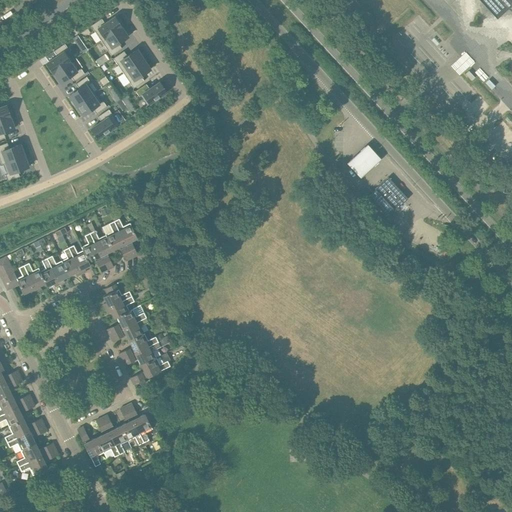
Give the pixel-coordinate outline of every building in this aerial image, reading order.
[(511,0),(480,0),(496,18),(508,7),(511,4),(511,3),(511,0)] [(101,19),(91,26),(101,41),(122,27),(115,17),(105,24),(101,19)] [(122,27),(101,41),(102,42),(111,56),(122,48),(118,43),(128,37),(127,36),(128,35),(125,30),(124,31),(122,28),(122,27)] [(78,35),(73,38),(83,53),(88,50),(78,35)] [(64,44),(54,51),(57,56),(47,63),(54,74),(55,74),(71,63),(64,52),(68,50),(64,44)] [(124,51),(113,58),(123,73),(144,59),(141,55),(142,55),(138,50),(138,51),(137,50),(127,56),(124,51)] [(144,59),(123,73),(124,74),(133,88),(144,81),(140,76),(150,69),(144,60),(144,59)] [(71,63),(55,74),(57,77),(56,77),(59,82),(60,82),(60,83),(70,76),(74,81),(84,74),(80,68),(76,71),(71,63)] [(76,106),(95,94),(88,84),(90,82),(86,77),(75,84),(79,89),(69,96),(76,106)] [(159,82),(149,89),(146,84),(135,91),(139,97),(141,95),(148,105),(166,92),(159,82)] [(118,93),(112,97),(116,102),(121,98),(118,93)] [(95,94),(76,106),(82,115),(92,109),(96,114),(106,106),(103,101),(101,102),(95,94)] [(130,101),(125,104),(131,112),(135,109),(130,101)] [(0,120),(10,117),(6,105),(0,107),(0,120)] [(101,122),(91,128),(98,139),(119,125),(108,109),(98,116),(101,122)] [(10,117),(0,120),(0,139),(5,138),(3,132),(14,128),(14,127),(14,126),(12,121),(10,117)] [(24,156),(20,144),(9,148),(7,143),(0,145),(0,160),(1,164),(24,156)] [(348,163),(362,178),(383,158),(369,144),(348,163)] [(1,164),(1,165),(4,164),(7,174),(5,175),(7,181),(20,177),(17,171),(29,167),(28,166),(29,165),(27,160),(26,160),(24,156),(1,164)] [(408,198),(389,177),(375,189),(376,190),(373,193),(369,196),(386,215),(390,211),(393,208),(395,210),(408,198)] [(119,218),(114,220),(132,258),(138,255),(131,241),(137,238),(130,222),(123,226),(119,218)] [(132,258),(114,220),(109,223),(112,231),(105,234),(113,250),(119,247),(126,261),(132,258)] [(90,232),(108,270),(114,267),(107,253),(113,250),(105,234),(98,237),(95,230),(90,232)] [(85,235),(88,242),(81,245),(89,261),(95,258),(102,273),(108,270),(90,232),(85,235)] [(86,271),(84,267),(90,264),(82,249),(77,252),(73,244),(68,247),(82,274),(86,271)] [(67,257),(61,260),(69,275),(75,272),(77,276),(82,274),(68,247),(63,249),(67,257)] [(63,278),(69,275),(61,260),(56,262),(52,255),(46,257),(60,285),(65,282),(63,278)] [(0,265),(9,261),(6,256),(0,258),(0,265)] [(60,285),(46,257),(41,260),(45,267),(40,270),(49,290),(60,285)] [(0,271),(11,266),(9,261),(0,265),(0,271)] [(24,264),(37,292),(41,289),(40,285),(45,283),(38,267),(33,270),(29,262),(24,264)] [(14,272),(7,275),(13,287),(19,284),(24,293),(30,290),(32,294),(37,292),(24,264),(18,267),(22,275),(17,277),(14,272)] [(0,271),(0,275),(1,278),(7,275),(14,272),(11,266),(0,271)] [(13,287),(7,275),(1,278),(7,290),(13,287)] [(152,286),(147,275),(140,278),(146,289),(152,286)] [(103,304),(105,309),(132,296),(135,294),(133,289),(130,291),(129,290),(121,294),(115,284),(105,289),(107,294),(104,296),(107,302),(103,304)] [(111,312),(114,317),(132,308),(129,310),(126,305),(134,301),(132,296),(105,309),(108,314),(111,312)] [(132,308),(117,316),(121,323),(107,329),(109,335),(146,317),(150,315),(148,312),(146,311),(144,312),(140,305),(132,308)] [(126,334),(129,340),(144,333),(141,326),(148,322),(146,317),(109,335),(112,341),(126,334)] [(121,359),(158,341),(155,336),(148,340),(144,333),(129,340),(133,347),(118,354),(121,359)] [(155,336),(158,341),(164,338),(161,333),(155,336)] [(160,346),(158,341),(121,359),(124,365),(138,358),(141,364),(156,357),(161,355),(157,347),(160,346)] [(161,355),(156,357),(141,364),(144,371),(130,378),(133,384),(138,382),(140,386),(146,383),(144,379),(147,377),(170,366),(167,360),(170,359),(166,352),(161,355)] [(3,368),(0,369),(0,384),(20,375),(17,370),(3,377),(0,371),(4,369),(3,368)] [(20,375),(0,384),(0,399),(12,394),(9,388),(23,382),(20,375)] [(0,414),(32,399),(29,394),(15,401),(12,394),(0,399),(0,407),(1,408),(0,408),(0,414)] [(0,414),(0,421),(6,418),(9,425),(23,418),(21,413),(35,406),(32,399),(0,414)] [(132,403),(126,405),(144,442),(150,439),(146,431),(152,428),(149,422),(145,414),(139,417),(132,403)] [(129,442),(134,440),(137,444),(138,444),(139,444),(144,442),(126,405),(120,408),(127,423),(121,425),(125,434),(128,440),(129,442)] [(129,442),(128,440),(125,434),(121,425),(114,429),(107,414),(102,417),(120,454),(122,458),(126,455),(124,451),(125,451),(123,448),(130,445),(129,442)] [(107,459),(114,456),(115,456),(120,454),(102,417),(96,420),(103,434),(97,437),(101,447),(103,451),(107,459)] [(5,436),(7,441),(43,423),(41,418),(27,425),(23,418),(9,425),(13,432),(5,436)] [(43,423),(7,441),(10,446),(17,442),(21,450),(35,443),(33,437),(47,430),(43,423)] [(96,455),(103,451),(97,437),(90,440),(83,426),(77,429),(95,466),(100,463),(96,455)] [(19,466),(55,447),(53,442),(39,449),(35,443),(21,450),(24,456),(16,460),(19,466)] [(55,447),(19,466),(21,471),(29,468),(33,475),(48,468),(45,461),(59,454),(55,447)] [(127,476),(124,470),(116,474),(120,483),(127,476)]
